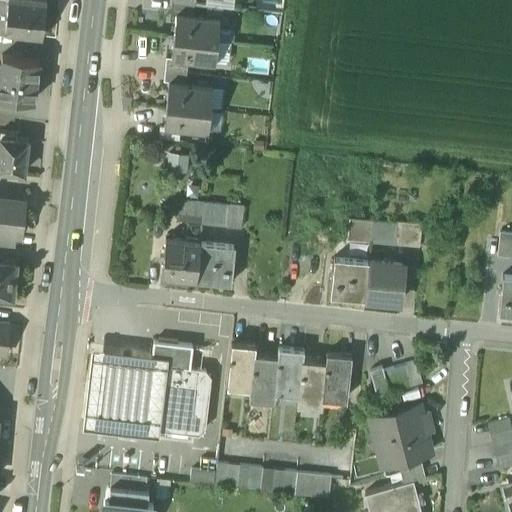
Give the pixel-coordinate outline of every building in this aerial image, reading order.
[(46,0),(0,0),(0,31),(42,36),(46,0)] [(194,3),(171,0),(170,12),(175,13),(192,14),(194,3)] [(192,14),(175,13),(173,35),(217,39),(219,18),(192,14)] [(217,39),(173,35),(171,56),(188,59),(214,61),(217,39)] [(39,59),(2,54),(0,67),(0,94),(33,98),(39,59)] [(171,56),(165,56),(164,68),(186,70),(188,59),(171,56)] [(186,70),(164,68),(163,80),(168,80),(185,82),(186,70)] [(185,82),(168,80),(166,102),(209,107),(212,85),(185,82)] [(209,107),(166,102),(163,124),(179,126),(207,129),(209,107)] [(163,124),(160,124),(158,136),(178,138),(179,126),(163,124)] [(15,130),(0,128),(0,166),(23,169),(25,152),(29,149),(30,144),(27,139),(27,136),(15,135),(15,130)] [(166,166),(185,169),(188,152),(169,149),(166,166)] [(22,198),(0,195),(0,227),(12,228),(12,229),(19,229),(22,198)] [(203,200),(181,197),(180,197),(178,217),(178,218),(179,217),(202,220),(204,199),(203,200)] [(227,203),(204,200),(204,199),(202,220),(225,222),(225,223),(228,202),(227,202),(227,203)] [(243,204),(228,202),(225,223),(241,225),(243,204)] [(372,219),(350,217),(350,216),(349,216),(346,237),(347,237),(347,236),(370,239),(373,219),(372,219)] [(396,219),(395,222),(373,219),(370,239),(393,241),(393,242),(406,243),(408,221),(396,219)] [(421,222),(408,221),(406,243),(419,245),(421,222)] [(12,228),(0,227),(0,240),(11,241),(12,229),(12,228)] [(511,231),(499,230),(497,253),(511,255),(511,231)] [(199,239),(166,236),(166,235),(165,235),(161,272),(162,273),(162,272),(195,275),(195,276),(196,276),(200,239),(199,239)] [(233,243),(200,240),(200,239),(196,276),(196,277),(196,276),(229,279),(229,280),(230,280),(234,243),(233,242),(233,243)] [(367,259),(334,255),(335,254),(333,254),(329,292),(330,292),(330,291),(363,295),(363,296),(364,296),(368,258),(367,258),(367,259)] [(16,258),(0,256),(0,290),(12,292),(16,258)] [(401,263),(368,259),(369,258),(368,258),(364,296),(364,295),(397,298),(397,299),(399,300),(403,262),(401,262),(401,263)] [(511,274),(503,274),(503,273),(502,273),(498,311),(499,311),(499,310),(511,311),(511,274)] [(0,317),(0,349),(5,350),(9,319),(0,317)] [(158,338),(153,338),(152,349),(165,351),(163,362),(188,365),(191,342),(177,341),(158,338)] [(255,340),(230,338),(225,382),(249,385),(253,349),(254,349),(255,340)] [(119,345),(91,341),(82,416),(111,420),(155,425),(163,362),(165,351),(152,349),(119,345)] [(302,346),(278,343),(277,352),(273,388),(274,388),(296,390),(300,354),(301,354),(302,346)] [(325,348),(302,346),(301,354),(300,354),(296,390),(295,399),(320,402),(321,393),(320,393),(324,357),(325,348)] [(350,351),(325,348),(324,357),(320,393),(321,393),(345,395),(350,351)] [(254,349),(253,349),(249,385),(248,393),(273,396),(274,388),(273,388),(277,352),(254,349)] [(414,356),(404,359),(409,380),(420,377),(414,356)] [(404,359),(392,362),(398,383),(409,380),(404,359)] [(380,361),(368,364),(375,389),(387,386),(381,365),(380,361)] [(188,365),(163,362),(155,425),(198,431),(203,426),(209,374),(204,367),(188,365)] [(392,362),(381,365),(387,386),(398,383),(392,362)] [(419,401),(371,413),(383,460),(397,456),(419,451),(431,448),(426,429),(433,427),(429,409),(422,411),(419,401)] [(506,415),(486,420),(488,431),(509,426),(506,415)] [(509,426),(488,431),(491,442),(511,437),(509,426)] [(511,437),(491,442),(494,453),(511,448),(511,437)] [(511,448),(494,453),(497,466),(511,462),(511,448)] [(419,451),(397,456),(400,468),(421,462),(419,451)] [(383,460),(385,473),(400,468),(397,456),(383,460)] [(228,461),(217,459),(214,481),(225,482),(228,461)] [(239,462),(228,461),(225,482),(236,484),(239,462)] [(250,463),(239,462),(236,484),(248,485),(250,463)] [(421,462),(400,468),(403,480),(412,478),(412,477),(424,473),(421,462)] [(261,464),(250,463),(248,485),(259,486),(261,464)] [(273,466),(261,464),(259,486),(270,487),(273,466)] [(214,468),(190,465),(189,478),(212,481),(214,468)] [(284,467),(273,466),(270,487),(282,489),(284,467)] [(296,468),(284,467),(282,489),(293,490),(296,468)] [(307,469),(296,468),(293,490),(305,491),(307,469)] [(318,471),(307,469),(305,491),(316,492),(318,471)] [(112,471),(111,485),(146,489),(147,475),(112,471)] [(330,472),(318,471),(316,492),(327,494),(330,472)] [(403,480),(363,490),(369,511),(384,507),(385,511),(421,511),(412,478),(403,480)] [(111,485),(109,498),(147,502),(149,489),(146,489),(111,485)] [(511,511),(511,487),(500,490),(505,511),(511,511)] [(109,498),(104,497),(102,511),(152,511),(153,503),(147,502),(109,498)]
